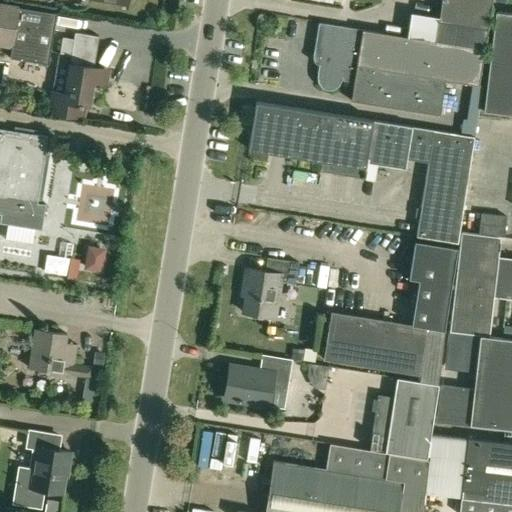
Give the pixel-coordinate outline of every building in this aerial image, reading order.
[(410,13),(406,36),(485,49),(488,30),(486,29),(490,0),(440,0),(438,17),(410,13)] [(0,4),(0,45),(11,47),(9,58),(48,64),(57,13),(18,7),(0,4)] [(511,14),(493,13),(482,112),(511,115),(511,14)] [(313,57),(313,58),(313,59),(313,60),(314,62),(315,63),(316,63),(317,64),(319,64),(317,74),(317,76),(317,83),(321,88),(327,90),(334,90),(339,86),(342,80),(343,74),(354,76),(351,100),(439,115),(445,79),(479,84),(485,49),(406,36),(360,29),(318,22),(313,57)] [(52,91),(48,112),(72,116),(84,117),(85,105),(89,105),(93,81),(103,83),(106,83),(109,70),(105,69),(94,67),(94,66),(99,36),(84,34),(74,32),(73,39),(62,37),(60,53),(58,53),(52,91)] [(470,93),(468,102),(478,104),(480,94),(470,93)] [(368,158),(378,160),(407,165),(409,151),(428,154),(415,237),(457,243),(473,135),(431,129),(383,122),(255,101),(248,149),(366,168),(368,158)] [(0,213),(0,214),(0,215),(0,222),(8,224),(5,240),(33,244),(35,228),(42,229),(46,204),(42,203),(37,202),(48,136),(15,130),(0,127),(0,213)] [(505,216),(481,214),(480,232),(503,234),(505,216)] [(449,331),(488,336),(493,296),(511,297),(511,259),(497,258),(499,236),(460,231),(449,331)] [(329,311),(322,359),(419,374),(427,326),(444,329),(457,247),(413,240),(406,279),(417,281),(410,323),(329,311)] [(85,269),(99,272),(103,252),(89,250),(85,269)] [(71,258),(61,257),(47,255),(45,271),(69,274),(71,258)] [(244,312),(256,313),(274,317),(280,280),(296,283),(300,260),(281,258),(267,255),(267,256),(265,271),(247,268),(244,288),(248,289),(244,312)] [(511,326),(503,325),(502,337),(511,338),(511,326)] [(77,344),(76,344),(65,342),(67,334),(35,329),(33,340),(29,368),(91,378),(92,367),(73,364),(77,344)] [(511,338),(502,337),(478,335),(468,424),(511,429),(511,338)] [(291,348),(289,359),(301,361),(302,350),(291,348)] [(230,398),(230,399),(283,408),(291,361),(263,356),(260,370),(236,366),(236,367),(231,398),(230,398)] [(426,459),(438,384),(396,377),(393,396),(377,394),(368,449),(426,459)] [(43,489),(62,493),(67,466),(69,466),(71,452),(57,450),(59,436),(30,431),(27,446),(35,447),(32,470),(20,468),(14,502),(40,506),(43,489)] [(458,511),(511,511),(511,442),(467,437),(458,511)] [(332,445),(328,470),(289,463),(273,460),(264,511),(418,511),(427,461),(332,445)]
